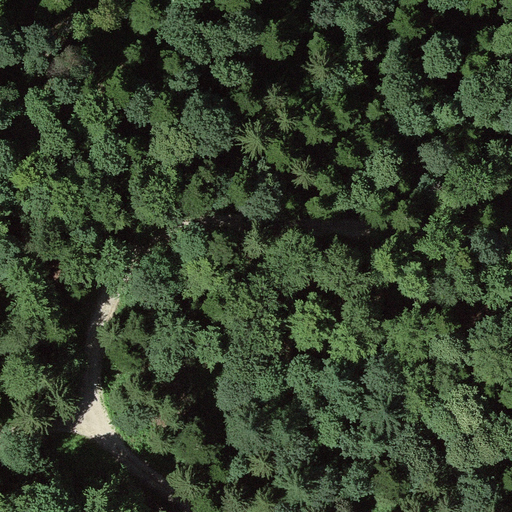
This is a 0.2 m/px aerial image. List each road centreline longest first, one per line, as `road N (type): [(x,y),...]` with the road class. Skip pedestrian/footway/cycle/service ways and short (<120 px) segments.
road 1 (track): [(511,241),(269,222),(190,226),(161,237),(131,261),(109,295),(89,368),(93,418)]
road 2 (track): [(93,418),(126,462),(202,511)]
